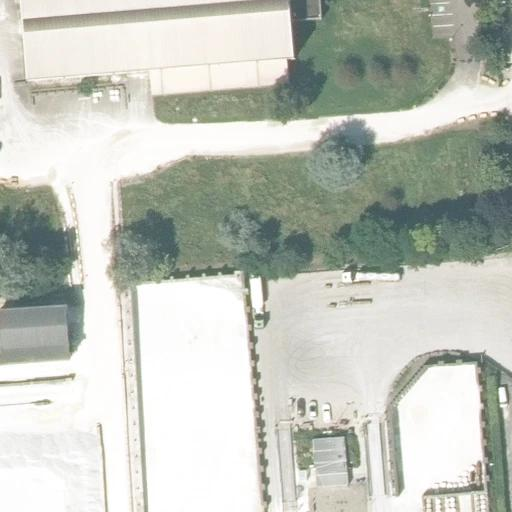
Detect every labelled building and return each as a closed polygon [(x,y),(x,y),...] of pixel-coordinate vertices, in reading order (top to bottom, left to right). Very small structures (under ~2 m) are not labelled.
[(22,0),(29,84),(149,75),(215,69),(287,63),(295,63),(291,25),(289,0),(22,0)] [(289,0),(291,25),(322,23),(319,0),(289,0)] [(215,69),(149,75),(152,99),(214,94),(289,88),(287,63),(215,69)] [(67,308),(0,312),(0,331),(2,367),(70,362),(67,308)] [(345,439),(313,442),(317,490),(349,487),(345,439)]
